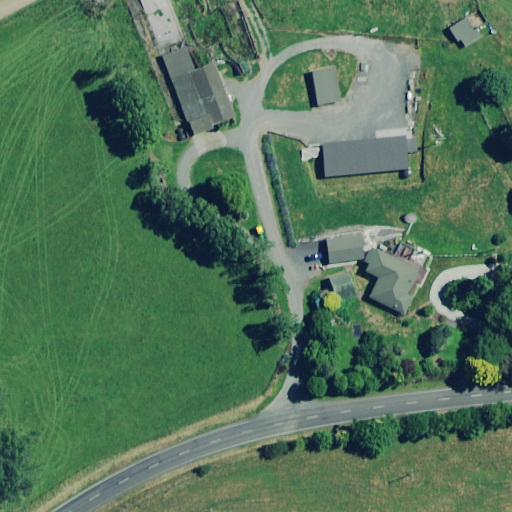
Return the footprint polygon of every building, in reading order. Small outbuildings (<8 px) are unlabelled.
[(448,29),(457,42),(460,40),(464,47),(480,37),(467,17),(448,29)] [(234,117),(212,63),(203,66),(194,44),(186,47),(161,57),(192,136),(211,128),(210,126),(234,117)] [(247,74),(242,64),(232,68),(236,78),(247,74)] [(339,102),(333,67),(311,71),(317,106),(339,102)] [(374,135),(370,115),(321,127),(325,147),(374,135)] [(369,247),(367,234),(325,240),(328,264),(359,259),(366,263),(362,271),(377,278),(368,298),(403,314),(410,298),(405,295),(417,269),(369,247)]
